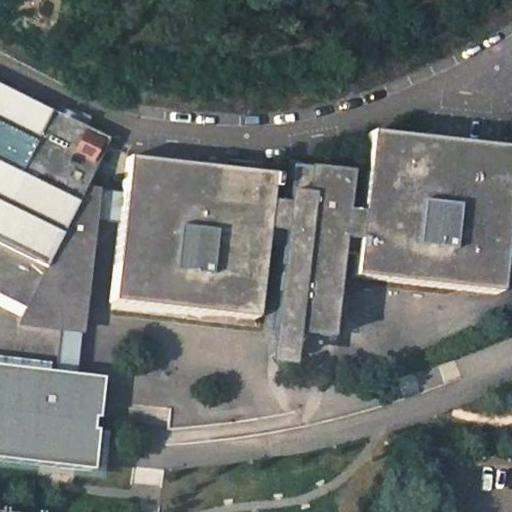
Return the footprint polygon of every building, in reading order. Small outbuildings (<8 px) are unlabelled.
[(51,116),(0,88),(0,212),(71,251),(111,258),(102,312),(249,332),(259,262),(348,276),(346,295),(490,315),(498,258),(511,260),(511,167),(511,162),(369,142),(358,216),(267,204),(268,198),(275,199),(276,187),(270,187),(270,183),(127,164),(125,169),(96,164),(41,136),(51,116)] [(89,289),(9,265),(0,294),(0,303),(78,327),(89,289)] [(89,432),(91,421),(95,421),(99,381),(0,369),(0,462),(89,473),(93,433),(89,432)] [(511,411),(500,410),(495,449),(511,451),(511,411)] [(442,495),(445,471),(421,468),(418,492),(442,495)]
